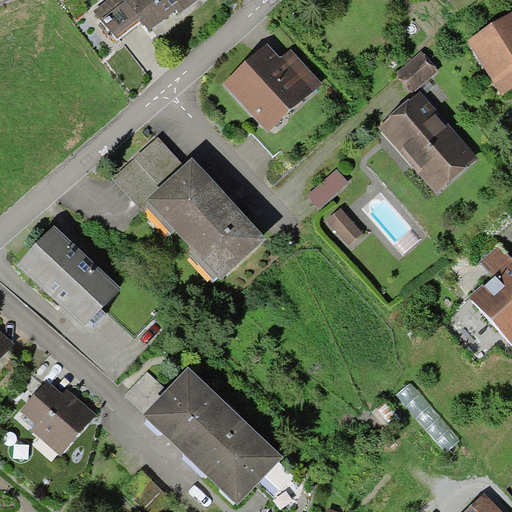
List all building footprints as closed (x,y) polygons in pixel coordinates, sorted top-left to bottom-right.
[(141,22),(151,34),(177,13),(180,15),(199,0),(110,0),(96,11),(118,39),(141,22)] [(511,14),(469,40),(502,94),(511,87),(511,14)] [(270,133),(323,84),(291,50),(280,59),(267,45),(225,84),(270,133)] [(399,72),(402,76),(398,79),(410,92),(414,88),(418,92),(440,73),(422,52),(399,72)] [(436,195),(478,159),(457,135),(421,93),(379,129),(436,195)] [(222,283),(266,243),(230,204),(193,163),(185,170),(158,141),(116,180),(144,211),(151,204),(222,283)] [(337,172),(309,196),(319,208),(348,183),(337,172)] [(340,209),(327,221),(349,246),(363,234),(340,209)] [(86,331),(122,294),(57,232),(21,270),(86,331)] [(482,261),(497,279),(472,299),(511,344),(511,260),(500,245),(482,261)] [(0,362),(15,346),(0,333),(0,362)] [(238,510),(283,463),(231,413),(188,372),(169,391),(149,372),(125,397),(146,417),(144,419),(238,510)] [(60,458),(97,416),(67,390),(62,396),(48,384),(22,413),(36,426),(31,431),(60,458)] [(168,511),(175,506),(141,472),(122,491),(143,511),(168,511)] [(501,511),(484,495),(466,511),(501,511)]
